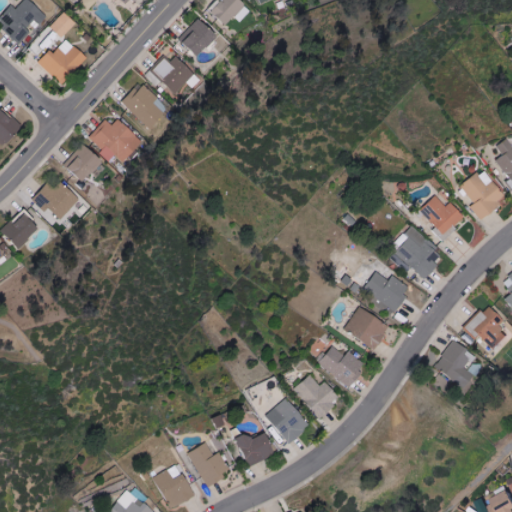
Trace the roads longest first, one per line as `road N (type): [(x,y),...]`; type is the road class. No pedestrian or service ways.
road 1 (residential): [(221,511),(288,479),(354,428),(449,296),(511,234)]
road 2 (residential): [(0,190),(173,0)]
